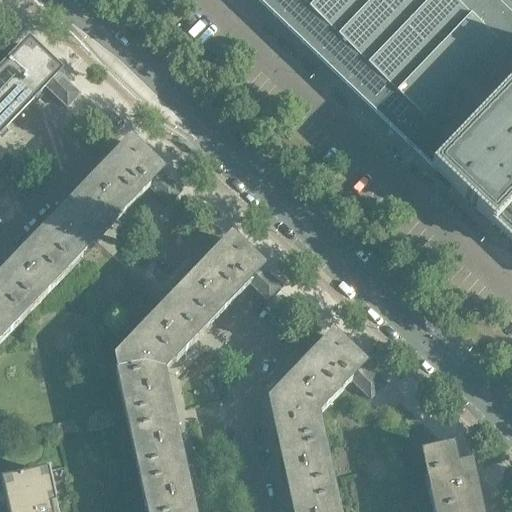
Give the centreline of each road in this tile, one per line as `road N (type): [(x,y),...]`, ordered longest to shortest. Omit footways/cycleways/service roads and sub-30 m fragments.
road 1 (tertiary): [(511,424),(71,0)]
road 2 (residential): [(258,511),(242,427),(250,342),(58,162)]
road 3 (unclassified): [(511,290),(207,0)]
